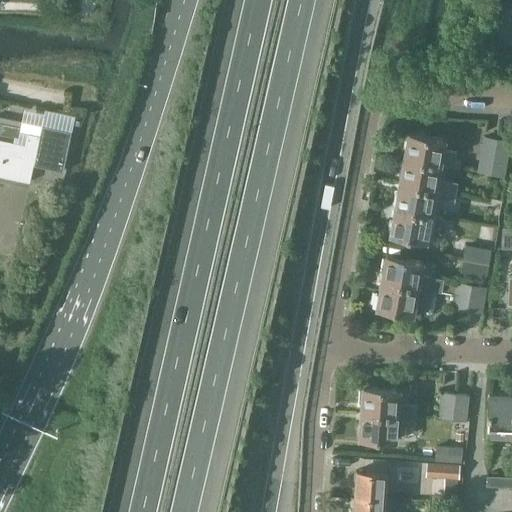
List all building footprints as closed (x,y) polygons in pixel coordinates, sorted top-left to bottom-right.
[(0,116),(0,133),(19,137),(22,122),(0,116)] [(0,175),(30,182),(34,164),(63,171),(72,132),(42,125),(40,135),(28,132),(26,144),(0,138),(0,175)] [(442,164),(442,165),(460,168),(461,160),(455,159),(457,152),(444,149),(446,139),(410,132),(409,135),(407,135),(405,146),(407,146),(405,157),(442,164)] [(492,173),(498,140),(485,138),(479,171),(492,173)] [(511,142),(498,140),(492,173),(504,176),(511,142)] [(442,164),(405,157),(405,159),(402,159),(400,170),(403,171),(400,182),(456,192),(458,182),(439,179),(442,165),(442,164)] [(396,204),(396,207),(432,213),(435,199),(455,203),(456,192),(400,182),(398,193),(396,193),(394,204),(396,204)] [(437,214),(432,213),(396,207),(394,219),(391,219),(389,230),(391,231),(391,234),(427,241),(430,227),(434,228),(437,214)] [(511,258),(511,226),(503,227),(502,258),(511,258)] [(464,258),(489,263),(492,250),(466,246),(464,258)] [(456,294),(458,284),(444,281),(444,278),(422,274),(424,262),(387,255),(386,258),(384,258),(382,269),(384,270),(382,280),(437,290),(437,291),(456,294)] [(487,276),(489,263),(464,258),(462,271),(487,276)] [(437,290),(382,280),(380,292),(378,292),(375,303),(378,304),(377,307),(414,314),(415,313),(421,314),(424,314),(423,315),(433,316),(437,291),(437,290)] [(470,310),(474,285),(458,282),(458,284),(456,294),(453,307),(470,310)] [(474,285),(470,310),(482,312),(487,287),(474,285)] [(363,386),(361,411),(401,414),(401,415),(416,416),(418,405),(400,403),(401,388),(363,386)] [(511,439),(511,387),(490,387),(488,438),(511,439)] [(440,416),(453,418),(456,393),(443,391),(440,416)] [(456,393),(453,418),(466,419),(469,394),(456,393)] [(400,424),(401,415),(401,414),(361,411),(360,438),(397,440),(398,424),(400,424)] [(462,460),(463,448),(437,446),(436,458),(462,460)] [(453,463),(427,461),(427,476),(452,477),(453,463)] [(358,469),(356,494),(386,496),(388,471),(358,469)] [(511,486),(511,476),(487,475),(487,486),(511,486)] [(394,497),(406,498),(407,490),(394,489),(394,497)] [(354,511),(384,511),(386,496),(356,494),(354,511)] [(405,507),(406,498),(394,497),(393,506),(405,507)]
